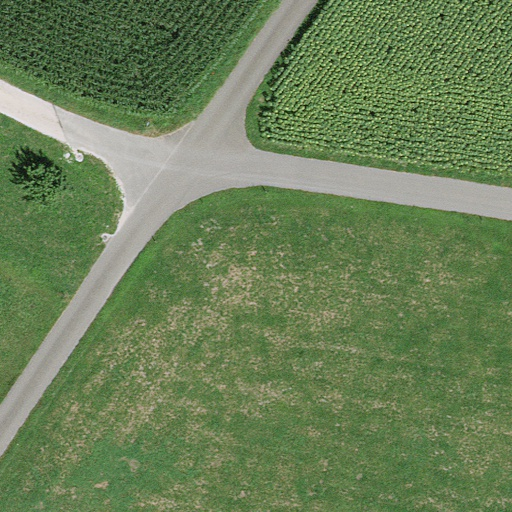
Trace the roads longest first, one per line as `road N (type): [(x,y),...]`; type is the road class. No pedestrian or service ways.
road 1 (unclassified): [(511,208),(186,162)]
road 2 (unclassified): [(0,431),(186,162)]
road 3 (unclassified): [(186,162),(301,0)]
road 4 (track): [(186,162),(43,120),(0,98)]
